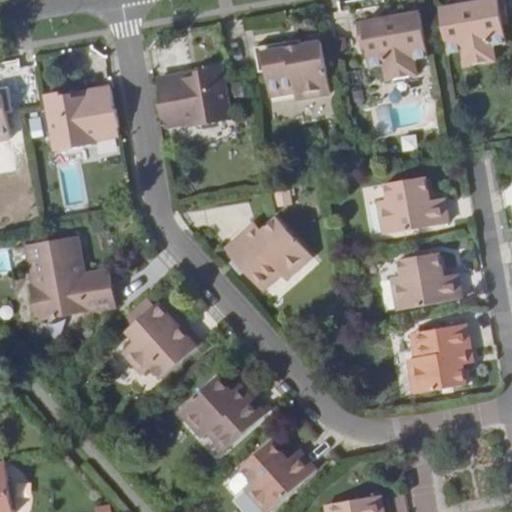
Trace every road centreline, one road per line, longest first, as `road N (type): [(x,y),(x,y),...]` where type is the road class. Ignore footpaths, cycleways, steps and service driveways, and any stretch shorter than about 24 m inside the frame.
road 1 (residential): [(511,413),(370,435),(330,415),(165,228),(122,0)]
road 2 (residential): [(511,357),(477,166)]
